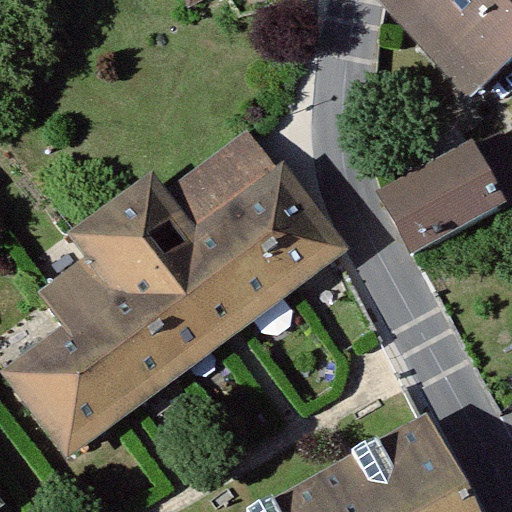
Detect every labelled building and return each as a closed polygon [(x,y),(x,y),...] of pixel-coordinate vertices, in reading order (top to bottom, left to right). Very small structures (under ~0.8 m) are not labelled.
[(189,0),(195,10),(213,0),(189,0)] [(511,0),(388,0),(386,2),(390,6),(397,0),(404,0),(479,84),(469,93),(473,99),(511,64),(511,0)] [(412,259),(511,203),(511,169),(498,145),(384,206),(412,259)] [(251,146),(166,208),(197,249),(283,182),(251,146)] [(97,267),(48,302),(75,337),(13,384),(69,456),(336,256),(283,182),(197,249),(166,208),(154,191),(80,245),(97,267)] [(468,511),(426,432),(284,511),(468,511)]
